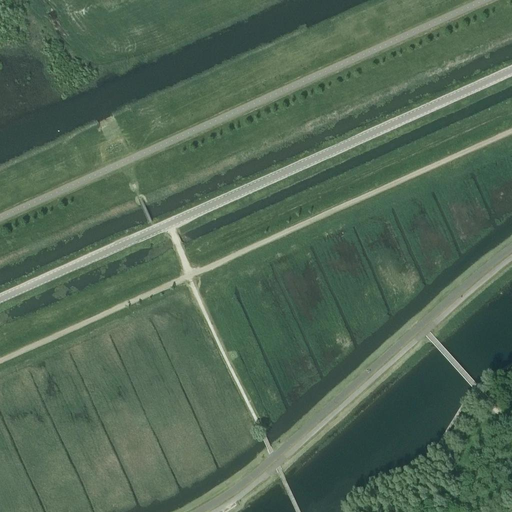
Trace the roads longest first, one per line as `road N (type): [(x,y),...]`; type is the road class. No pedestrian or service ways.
road 1 (unknown): [(0,361),(511,131)]
road 2 (tertiary): [(0,299),(511,71)]
